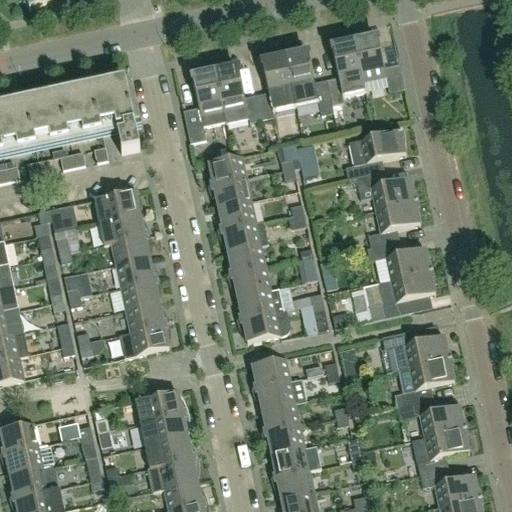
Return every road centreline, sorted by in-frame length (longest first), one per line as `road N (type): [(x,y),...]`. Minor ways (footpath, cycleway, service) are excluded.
road 1 (residential): [(508,511),(403,0)]
road 2 (residential): [(243,511),(141,34)]
road 3 (unknown): [(0,197),(168,155)]
road 4 (residential): [(141,34),(300,0)]
road 5 (residential): [(0,65),(141,34)]
